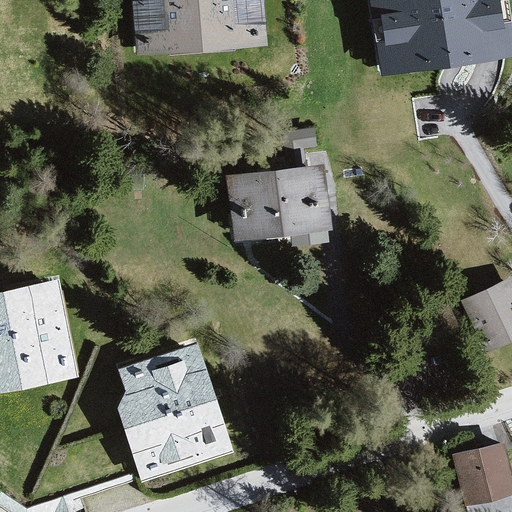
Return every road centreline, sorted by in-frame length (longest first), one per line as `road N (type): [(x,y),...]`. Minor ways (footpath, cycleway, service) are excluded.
road 1 (residential): [(184,511),(511,405)]
road 2 (unknown): [(328,179),(351,329),(428,432)]
